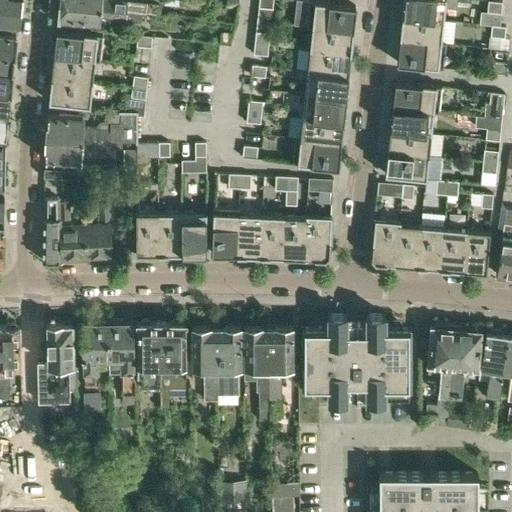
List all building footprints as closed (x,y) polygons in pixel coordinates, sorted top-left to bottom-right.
[(0,0),(0,7),(18,9),(19,0),(0,0)] [(59,0),(59,2),(141,12),(142,11),(158,12),(159,4),(118,0),(59,0)] [(308,0),(306,25),(311,26),(352,30),(355,5),(346,4),(334,2),(334,1),(333,1),(333,2),(312,0),(308,0)] [(403,0),(402,14),(443,19),(444,6),(455,7),(456,0),(403,0)] [(487,0),(487,10),(501,12),(502,1),(494,0),(487,0)] [(140,20),(141,12),(59,2),(57,21),(97,25),(98,16),(140,20)] [(0,25),(16,28),(18,9),(0,7),(0,25)] [(402,14),(399,36),(440,40),(443,19),(402,14)] [(490,35),(500,36),(504,36),(505,25),(491,24),(490,35)] [(352,30),(311,26),(309,48),(350,52),(352,30)] [(66,30),(56,29),(55,39),(53,54),(100,59),(102,34),(78,31),(78,30),(78,31),(66,30)] [(0,52),(14,54),(16,34),(0,31),(0,52)] [(256,31),(254,42),(268,43),(270,32),(256,31)] [(222,33),(221,42),(229,43),(230,34),(222,33)] [(137,34),(136,45),(151,46),(152,36),(137,34)] [(446,41),(440,40),(399,36),(397,61),(406,63),(413,64),(443,67),(446,41)] [(267,54),(268,43),(254,42),(253,53),(267,54)] [(350,52),(309,48),(307,69),(348,74),(350,52)] [(0,91),(10,92),(14,54),(0,52),(0,91)] [(100,59),(53,54),(51,75),(92,80),(94,59),(100,60),(100,59)] [(506,74),(506,73),(507,62),(493,60),(492,71),(489,71),(489,72),(506,74)] [(252,63),(251,74),(265,76),(266,65),(252,63)] [(304,92),(345,96),(348,74),(307,69),(304,92)] [(134,74),(132,85),(146,87),(148,76),(134,74)] [(51,75),(48,100),(90,105),(92,80),(51,75)] [(404,81),(395,80),(393,90),(392,106),(433,110),(438,111),(441,85),(417,82),(417,81),(416,81),(416,82),(404,81)] [(145,98),(146,87),(132,85),(131,96),(145,98)] [(487,91),(490,91),(489,102),(503,104),(504,92),(487,90),(487,91)] [(343,120),(345,96),(304,92),(302,116),(343,120)] [(0,111),(7,113),(9,95),(1,94),(0,94),(0,111)] [(248,99),(247,110),(261,111),(262,100),(248,99)] [(392,106),(389,128),(430,132),(433,110),(392,106)] [(58,114),(47,113),(45,135),(111,139),(137,140),(137,109),(118,109),(118,108),(108,107),(108,111),(120,112),(119,122),(110,122),(109,129),(81,127),(82,115),(80,115),(81,108),(58,109),(58,114)] [(261,111),(247,110),(246,121),(260,122),(261,111)] [(485,138),(499,139),(501,117),(484,115),(483,126),(486,127),(485,138)] [(299,136),(341,141),(343,120),(302,116),(299,136)] [(430,132),(389,128),(387,149),(438,155),(440,155),(442,133),(430,132)] [(111,146),(111,139),(45,135),(44,157),(79,160),(80,149),(109,151),(109,146),(111,146)] [(341,141),(299,136),(294,136),(291,161),(316,164),(315,165),(316,165),(316,164),(328,165),(338,166),(339,156),(341,141)] [(158,141),(158,155),(169,155),(169,141),(158,141)] [(195,141),(195,155),(206,155),(206,141),(195,141)] [(137,142),(137,156),(148,156),(148,142),(137,142)] [(242,155),(256,157),(257,146),(243,144),(242,155)] [(484,148),(483,159),(497,161),(498,150),(484,148)] [(438,155),(387,149),(384,172),(426,177),(426,176),(436,177),(438,155)] [(495,172),(497,161),(483,159),(481,170),(495,172)] [(83,222),(84,258),(111,256),(108,195),(131,194),(130,164),(121,165),(122,172),(102,173),(103,199),(98,199),(100,222),(83,222)] [(44,177),(68,178),(69,167),(44,166),(44,177)] [(239,187),(240,173),(229,172),(228,186),(239,187)] [(240,173),(239,187),(250,187),(251,173),(240,173)] [(275,187),(286,188),(286,175),(275,174),(275,187)] [(286,175),(286,188),(297,188),(297,175),(286,175)] [(307,189),(332,190),(333,177),(308,176),(307,189)] [(435,192),(446,194),(447,179),(436,178),(435,192)] [(447,179),(446,194),(457,195),(458,181),(447,179)] [(402,182),(383,180),(377,180),(376,193),(401,195),(402,182)] [(413,183),(402,182),(401,195),(401,196),(412,197),(413,183)] [(480,206),(491,207),(493,193),(482,192),(480,206)] [(42,260),(60,259),(59,207),(58,206),(58,201),(60,201),(60,197),(53,197),(43,197),(42,260)] [(60,259),(84,258),(83,222),(68,223),(69,217),(68,201),(60,201),(58,201),(58,206),(59,207),(60,259)] [(211,242),(211,251),(221,252),(237,253),(239,212),(239,206),(213,205),(212,229),(210,229),(210,230),(212,230),(211,242)] [(495,273),(511,275),(511,272),(511,208),(505,207),(501,234),(495,272),(495,273)] [(135,211),(135,229),(135,251),(135,252),(156,252),(156,211),(135,211)] [(156,252),(179,252),(179,211),(156,211),(156,252)] [(206,252),(206,211),(179,211),(179,252),(206,252)] [(258,254),(260,213),(239,212),(237,253),(258,254)] [(305,215),(303,256),(325,257),(329,253),(331,214),(305,212),(305,215)] [(283,214),(260,213),(258,254),(281,255),(283,214)] [(281,255),(303,256),(305,215),(283,214),(281,255)] [(371,256),(374,260),(396,262),(400,221),(400,218),(374,216),(371,256)] [(420,223),(400,221),(396,262),(417,264),(420,223)] [(439,266),(443,225),(420,223),(417,264),(439,266)] [(463,269),(467,227),(443,225),(439,266),(463,269)] [(463,269),(486,271),(489,229),(467,227),(463,269)] [(123,251),(124,251),(135,251),(135,229),(123,229),(123,251)] [(384,327),(384,317),(384,313),(366,313),(366,330),(346,330),(346,313),(327,313),(327,317),(327,327),(311,327),(303,327),(303,385),(311,385),(327,385),(327,395),(327,399),(346,399),(346,382),(366,382),(366,399),(408,399),(408,385),(408,327),(400,327),(384,327)] [(109,363),(108,318),(91,318),(91,322),(81,322),(82,357),(83,357),(83,371),(84,371),(84,387),(95,387),(95,371),(95,369),(109,368),(109,363)] [(135,403),(135,397),(135,379),(132,376),(132,321),(122,321),(122,318),(108,318),(109,363),(121,363),(121,370),(123,370),(123,380),(122,380),(122,393),(123,393),(123,397),(127,397),(127,403),(135,403)] [(136,321),(136,370),(136,376),(141,376),(141,386),(160,386),(160,401),(161,401),(161,394),(161,321),(150,321),(148,318),(141,318),(139,321),(136,321)] [(185,386),(185,370),(185,321),(181,321),(180,318),(173,318),(171,321),(161,321),(161,394),(169,394),(169,387),(185,386)] [(0,400),(1,400),(1,396),(7,396),(6,376),(8,376),(8,366),(20,366),(19,324),(17,324),(14,320),(7,321),(4,324),(0,324),(0,400)] [(449,393),(455,327),(446,326),(445,322),(435,321),(433,325),(430,325),(428,343),(429,343),(429,348),(425,348),(424,358),(428,359),(427,371),(440,372),(438,392),(449,393)] [(71,322),(46,323),(46,362),(37,362),(38,401),(69,400),(68,363),(72,362),(71,322)] [(463,327),(455,327),(449,393),(461,394),(462,374),(474,375),(474,366),(475,366),(477,347),(478,347),(480,329),(477,328),(475,324),(465,323),(463,327)] [(216,329),(216,326),(192,326),(192,365),(193,365),(193,377),(203,377),(203,399),(217,398),(217,391),(217,366),(216,366),(216,348),(217,347),(217,329),(216,329)] [(217,366),(217,391),(237,391),(237,393),(238,393),(238,365),(240,365),(240,326),(216,326),(216,329),(217,329),(217,347),(216,348),(216,366),(217,366)] [(269,328),(269,326),(243,326),(244,377),(256,377),(256,390),(259,390),(259,418),(269,418),(269,399),(269,365),(270,365),(270,347),(268,346),(267,328),(269,328)] [(269,365),(269,399),(281,399),(281,365),(292,365),(292,326),(269,326),(269,328),(267,328),(268,346),(270,347),(270,365),(269,365)] [(501,369),(507,333),(501,332),(500,327),(490,326),(487,330),(486,329),(479,366),(478,378),(488,379),(486,393),(497,394),(501,369)] [(507,396),(511,396),(511,329),(509,333),(507,333),(501,369),(511,370),(507,396)] [(469,425),(481,427),(483,415),(471,414),(469,425)] [(477,503),(477,485),(477,472),(378,472),(378,485),(378,511),(485,511),(485,503),(477,503)] [(221,481),(222,511),(244,511),(243,480),(221,481)] [(271,495),(271,511),(292,511),(293,494),(271,495)]
